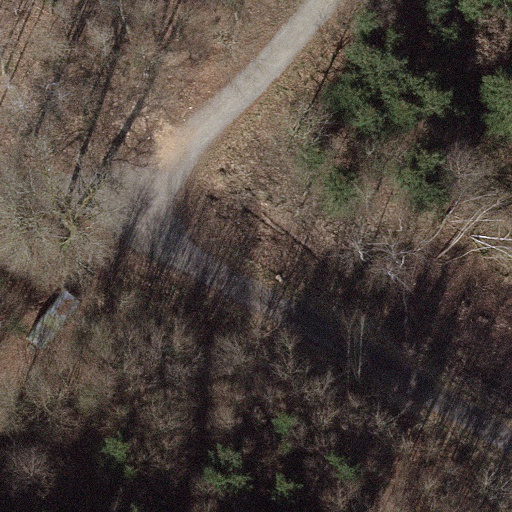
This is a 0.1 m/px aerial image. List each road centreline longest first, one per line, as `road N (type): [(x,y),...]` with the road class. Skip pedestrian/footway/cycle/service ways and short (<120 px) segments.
road 1 (track): [(511,446),(122,220)]
road 2 (track): [(122,220),(333,0)]
road 3 (track): [(122,220),(0,381)]
road 4 (track): [(0,201),(63,202),(122,220)]
